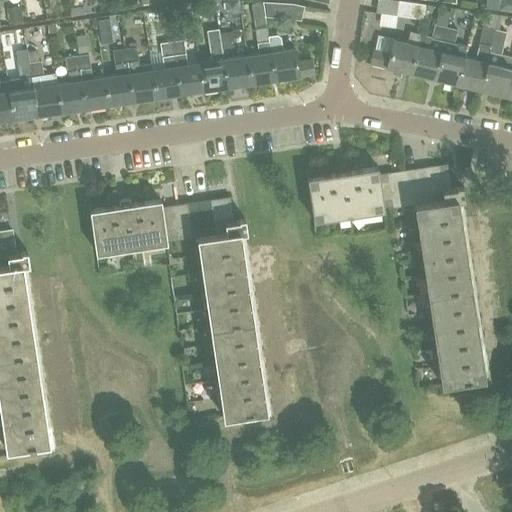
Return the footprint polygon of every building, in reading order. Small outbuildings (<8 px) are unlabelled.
[(237,0),(230,0),(224,1),(225,8),(231,12),(239,12),(237,0)] [(424,4),(398,0),(396,14),(422,18),(424,4)] [(191,3),(192,15),(204,13),(202,1),(191,3)] [(263,15),(273,16),(301,19),(304,5),(292,3),(262,1),(263,15)] [(190,3),(176,5),(178,18),(192,16),(190,3)] [(6,7),(9,24),(22,22),(20,5),(6,7)] [(455,83),(479,89),(493,29),(496,15),(492,14),(488,27),(483,26),(475,58),(464,55),(462,55),(455,83)] [(264,16),(254,18),(255,28),(265,26),(264,16)] [(109,18),(97,19),(99,31),(110,30),(109,18)] [(409,72),(432,78),(439,49),(441,40),(445,26),(433,23),(430,36),(418,34),(416,44),(409,72)] [(47,25),(48,32),(56,31),(55,24),(47,25)] [(255,82),(274,79),(267,35),(266,26),(265,26),(255,28),(258,53),(246,55),(250,83),(255,82)] [(432,78),(455,83),(462,55),(464,55),(466,45),(455,42),(458,29),(445,26),(441,40),(439,49),(432,78)] [(198,62),(203,90),(227,87),(223,58),(221,48),(219,34),(218,28),(207,29),(211,60),(198,62)] [(479,89),(502,94),(509,66),(510,67),(511,58),(511,56),(500,53),(506,32),(498,30),(493,29),(479,89)] [(416,44),(418,34),(410,32),(407,42),(383,36),(378,35),(374,49),(373,48),(370,63),(386,66),(386,67),(387,67),(388,67),(409,72),(416,44)] [(230,33),(219,34),(221,48),(232,47),(230,33)] [(276,34),(267,35),(274,79),(296,76),(298,76),(299,76),(314,73),(312,59),(296,61),(294,47),(282,49),(280,36),(276,34)] [(84,108),(108,104),(104,76),(91,78),(88,53),(89,53),(87,35),(75,37),(78,55),(76,55),(84,108)] [(179,94),(203,90),(198,62),(186,64),(183,39),(171,41),(179,94)] [(156,97),(179,94),(171,41),(160,43),(164,67),(152,69),(156,97)] [(123,48),(131,101),(156,97),(152,69),(151,62),(138,64),(135,46),(129,47),(123,48)] [(108,104),(131,101),(123,48),(120,48),(114,50),(112,50),(116,74),(104,76),(108,104)] [(19,78),(7,80),(13,118),(36,115),(31,87),(26,51),(26,49),(15,51),(17,65),(19,78)] [(36,115),(60,111),(56,83),(55,72),(43,74),(41,61),(39,61),(37,51),(35,50),(26,51),(31,87),(36,115)] [(60,111),(84,108),(76,55),(65,57),(69,81),(56,83),(60,111)] [(227,87),(250,83),(246,55),(223,58),(227,87)] [(511,67),(510,67),(509,66),(502,94),(511,96),(511,67)] [(0,120),(13,118),(7,80),(0,81),(0,120)] [(431,167),(426,168),(431,201),(419,203),(415,204),(436,351),(440,383),(484,376),(457,199),(464,198),(461,184),(460,184),(461,186),(449,187),(446,165),(433,167),(432,165),(431,165),(431,167)] [(384,208),(407,205),(402,171),(378,175),(377,166),(374,166),(374,167),(348,171),(347,166),(336,168),(336,173),(310,176),(307,177),(309,192),(311,203),(313,220),(384,210),(384,208)] [(426,168),(414,169),(419,203),(431,201),(426,168)] [(407,205),(415,204),(419,203),(414,169),(402,171),(407,205)] [(214,234),(202,235),(197,236),(223,416),(266,409),(241,232),(248,231),(246,218),(234,220),(230,197),(209,200),(214,234)] [(168,240),(188,237),(184,204),(163,207),(161,198),(132,202),(131,198),(119,200),(120,204),(90,209),(96,252),(168,242),(168,240)] [(214,234),(209,200),(197,202),(202,235),(214,234)] [(188,237),(197,236),(202,235),(197,202),(184,204),(188,237)] [(12,229),(0,230),(0,410),(5,448),(49,442),(43,403),(23,264),(30,263),(29,250),(15,252),(12,229)]
